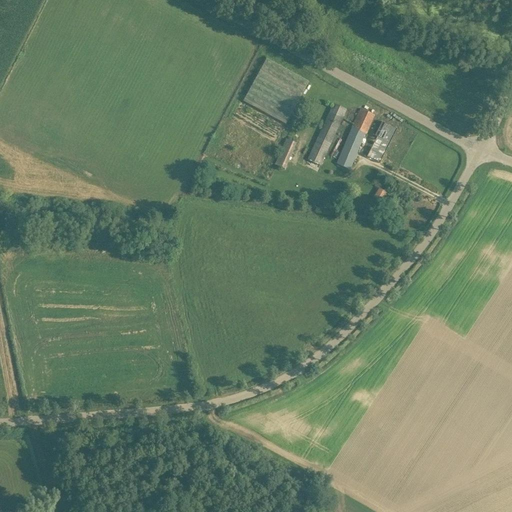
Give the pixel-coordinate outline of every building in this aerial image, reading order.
[(287,123),(308,80),(265,59),(244,101),(287,123)] [(307,159),(320,165),(346,110),(334,104),(307,159)] [(365,135),(364,134),(374,116),(361,109),(351,128),(350,127),(335,164),(350,170),(365,135)] [(397,130),(382,122),(372,142),(371,144),(373,145),(366,157),(367,157),(368,158),(379,164),(397,130)] [(286,139),(275,164),(285,168),(296,143),(286,139)] [(383,205),(389,195),(379,188),(373,199),(383,205)]
